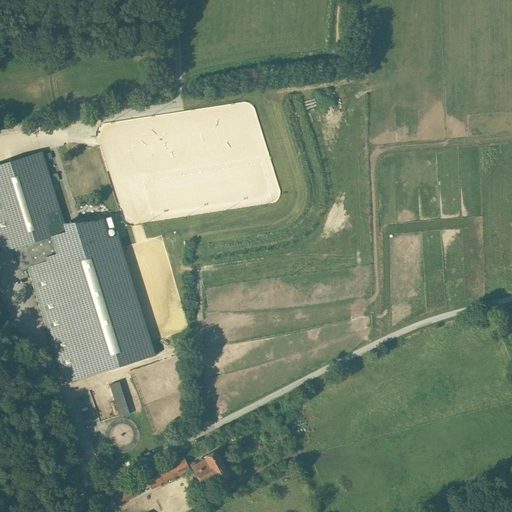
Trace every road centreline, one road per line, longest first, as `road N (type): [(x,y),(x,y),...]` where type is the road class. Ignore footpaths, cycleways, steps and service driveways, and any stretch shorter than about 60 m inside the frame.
road 1 (unclassified): [(511,298),(419,323),(90,487)]
road 2 (track): [(194,102),(204,431)]
road 3 (track): [(360,0),(361,69),(345,81),(179,104)]
road 4 (unclassified): [(0,273),(13,316),(40,340),(90,487)]
